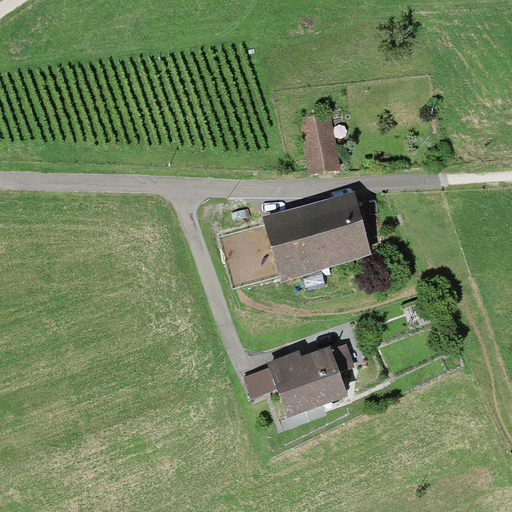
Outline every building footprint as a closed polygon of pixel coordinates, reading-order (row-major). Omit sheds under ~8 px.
[(300,119),(310,175),(340,170),(330,113),(300,119)] [(355,191),(264,217),(283,285),(374,259),(355,191)] [(331,351),(339,373),(355,367),(347,346),(331,351)] [(298,353),(267,364),(269,369),(277,390),(289,421),(349,399),(339,373),(331,351),(330,349),(300,359),(298,353)] [(277,390),(269,369),(244,378),(252,399),(277,390)]
